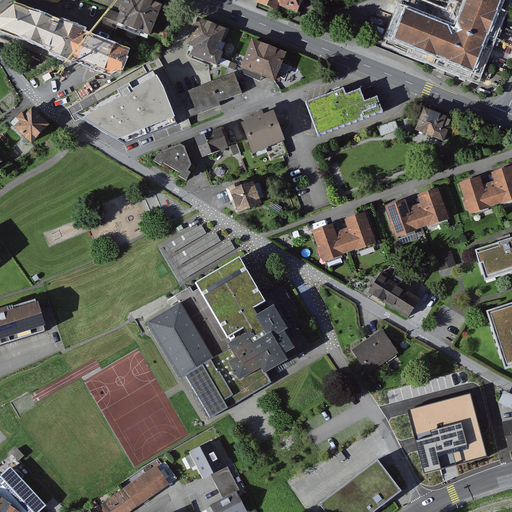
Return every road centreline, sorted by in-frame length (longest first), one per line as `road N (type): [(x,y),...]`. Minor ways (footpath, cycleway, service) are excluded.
road 1 (unclassified): [(425,507),(334,356),(302,267)]
road 2 (residential): [(124,160),(362,64)]
road 3 (residential): [(302,267),(511,388)]
road 4 (residential): [(313,220),(511,151)]
road 5 (residential): [(124,160),(302,267)]
road 6 (residential): [(362,64),(201,0)]
road 7 (residential): [(0,54),(35,99),(124,160)]
road 8 (residential): [(502,120),(362,64)]
